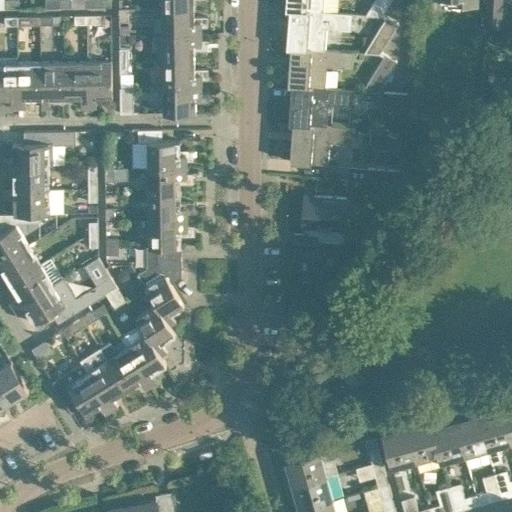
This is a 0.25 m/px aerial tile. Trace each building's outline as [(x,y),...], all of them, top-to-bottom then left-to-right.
[(325,10),(338,11),(338,0),(286,0),(285,8),(289,9),(289,8),(325,10)] [(374,0),(365,14),(381,15),(390,0),(374,0)] [(485,0),(484,26),(500,26),(501,0),(485,0)] [(127,19),(127,6),(119,6),(119,19),(127,19)] [(194,16),(194,6),(162,7),(162,33),(201,32),(201,26),(207,26),(207,15),(194,16)] [(352,11),(338,11),(325,10),(289,8),(289,9),(286,46),(290,47),(290,46),(324,48),(325,27),(351,28),(352,11)] [(99,13),(87,14),(87,22),(99,22),(99,13)] [(4,15),(4,23),(17,23),(17,14),(4,15)] [(40,23),(40,14),(17,14),(17,23),(40,23)] [(61,14),(40,14),(40,23),(62,22),(61,14)] [(74,14),(74,22),(87,22),(87,14),(74,14)] [(364,52),(379,53),(398,22),(387,15),(364,52)] [(201,39),(201,32),(162,33),(163,59),(195,58),(195,49),(208,49),(208,39),(201,39)] [(119,42),(129,42),(129,33),(119,33),(119,42)] [(326,65),(352,66),(353,49),(324,48),(290,46),(290,47),(288,84),(292,85),(292,84),(325,87),(325,86),(326,65)] [(128,47),(119,47),(119,60),(129,60),(128,47)] [(362,89),(378,91),(397,60),(385,53),(362,89)] [(195,58),(163,59),(163,85),(202,85),(201,78),(208,78),(208,68),(195,68),(195,58)] [(50,106),(49,96),(65,96),(65,60),(41,61),(42,96),(41,96),(41,106),(50,106)] [(81,96),(81,106),(88,106),(88,60),(65,60),(65,96),(81,96)] [(112,60),(88,60),(88,106),(96,106),(96,96),(112,95),(112,60)] [(129,71),(129,60),(119,60),(120,72),(129,71)] [(0,96),(11,97),(11,107),(18,107),(18,61),(0,61),(0,96)] [(26,107),(26,97),(41,96),(42,96),(41,61),(18,61),(18,107),(26,107)] [(326,124),(327,103),(352,104),(353,87),(325,86),(325,87),(292,84),(292,85),(289,122),(293,123),(293,122),(330,125),(330,124),(326,124)] [(202,91),(202,85),(163,85),(164,112),(195,111),(195,101),(209,101),(208,91),(202,91)] [(120,86),(120,99),(120,112),(133,112),(133,86),(120,86)] [(406,130),(408,92),(381,91),(380,129),(406,130)] [(290,160),(328,163),(329,141),(354,142),(354,126),(330,124),(330,125),(293,122),(293,123),(290,160)] [(149,140),(149,165),(186,165),(186,159),(193,159),(193,149),(180,149),(180,139),(162,139),(162,128),(138,128),(138,140),(149,140)] [(3,158),(3,164),(48,164),(48,141),(58,141),(58,129),(24,130),(24,141),(13,141),(13,158),(3,158)] [(96,163),(87,163),(88,187),(96,186),(96,163)] [(13,173),(13,187),(48,187),(48,164),(3,164),(3,173),(13,173)] [(149,165),(149,192),(180,192),(180,182),(193,182),(193,172),(186,172),(186,165),(149,165)] [(105,179),(113,178),(113,166),(105,166),(105,179)] [(368,167),(367,180),(404,183),(404,169),(368,167)] [(97,199),(96,186),(88,187),(88,200),(97,199)] [(14,212),(39,212),(49,212),(48,187),(13,187),(13,188),(3,188),(3,196),(13,196),(14,212)] [(149,192),(150,218),(187,218),(187,211),(194,211),(194,201),(180,201),(180,192),(149,192)] [(315,234),(316,226),(344,228),(346,196),(314,194),(314,196),(304,195),(302,225),(303,225),(302,233),(294,232),(293,245),(315,247),(316,234),(315,234)] [(114,218),(114,205),(105,205),(105,219),(114,218)] [(0,259),(28,243),(15,223),(20,221),(39,220),(39,212),(14,212),(0,212),(0,259)] [(171,259),(174,263),(181,263),(181,235),(194,235),(194,224),(187,224),(187,218),(150,218),(150,245),(157,245),(157,258),(171,259)] [(97,219),(88,219),(89,233),(97,233),(97,219)] [(97,233),(89,233),(89,245),(98,244),(97,233)] [(40,263),(28,243),(0,259),(0,269),(2,268),(10,282),(40,263)] [(137,273),(155,303),(156,303),(170,324),(176,320),(171,312),(184,303),(171,282),(182,275),(181,263),(174,263),(171,259),(157,258),(157,245),(150,245),(147,246),(147,265),(147,266),(137,273)] [(52,283),(40,263),(10,282),(18,295),(10,300),(14,307),(52,283)] [(117,285),(111,276),(65,304),(52,283),(14,307),(18,313),(26,308),(35,322),(53,311),(59,321),(79,309),(106,292),(117,285)] [(106,292),(110,299),(121,292),(117,285),(106,292)] [(115,306),(126,299),(121,292),(110,299),(115,306)] [(105,309),(101,303),(81,315),(85,322),(105,309)] [(147,332),(161,354),(167,350),(162,342),(175,333),(170,324),(156,303),(155,303),(136,315),(141,323),(147,333),(147,332)] [(61,328),(65,334),(85,322),(81,315),(61,328)] [(141,323),(120,335),(126,345),(127,345),(151,384),(158,380),(152,372),(166,363),(161,354),(147,332),(147,333),(141,323)] [(36,344),(32,347),(38,357),(51,349),(45,339),(36,344)] [(115,352),(108,341),(100,346),(126,388),(139,380),(145,388),(151,384),(127,345),(126,345),(115,352)] [(99,345),(80,358),(87,369),(111,409),(118,405),(113,396),(126,388),(100,346),(100,347),(99,345)] [(333,365),(326,358),(318,367),(317,366),(311,373),(318,380),(325,372),(327,373),(333,365)] [(11,360),(0,366),(0,386),(9,401),(29,389),(11,360)] [(87,369),(67,381),(63,374),(52,380),(71,412),(82,406),(86,413),(100,404),(105,413),(111,409),(87,369)] [(0,406),(9,401),(0,386),(0,406)] [(511,404),(501,407),(511,442),(511,441),(511,404)] [(488,448),(491,460),(492,462),(502,459),(499,445),(511,442),(501,407),(478,414),(488,448)] [(465,455),(468,467),(491,460),(488,448),(478,414),(454,420),(465,455)] [(406,424),(416,460),(419,470),(441,464),(440,462),(431,427),(432,426),(430,418),(406,424)] [(454,420),(432,426),(431,427),(440,462),(465,455),(454,420)] [(392,467),(416,460),(406,424),(382,431),(392,467)] [(365,438),(372,463),(382,460),(375,435),(365,438)] [(327,475),(327,474),(336,472),(327,438),(318,441),(321,451),(285,461),(292,485),(327,475)] [(372,463),(378,486),(389,483),(382,460),(372,463)] [(507,470),(495,473),(502,497),(511,494),(511,482),(511,483),(507,470)] [(487,489),(475,492),(479,503),(502,497),(495,473),(483,476),(487,489)] [(334,498),(327,475),(292,485),(298,508),(334,498)] [(454,510),(479,503),(475,492),(464,495),(461,482),(447,486),(454,510)] [(389,483),(378,486),(385,509),(395,506),(389,483)] [(431,511),(448,511),(454,510),(447,486),(436,489),(440,503),(429,506),(431,511)] [(175,511),(171,491),(156,493),(156,499),(109,508),(110,511),(175,511)] [(405,511),(431,511),(429,506),(418,509),(414,495),(401,498),(405,511)] [(337,511),(334,498),(298,508),(299,511),(337,511)]
